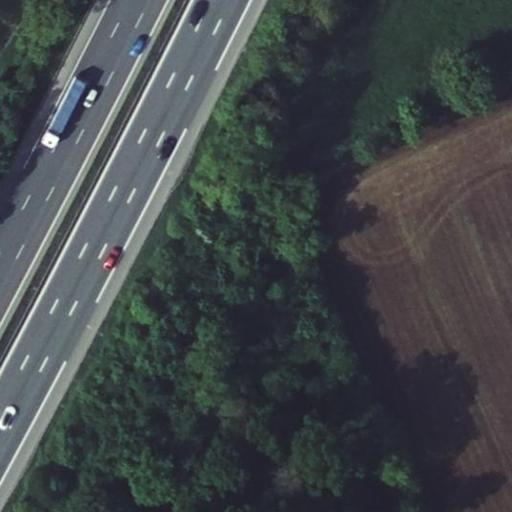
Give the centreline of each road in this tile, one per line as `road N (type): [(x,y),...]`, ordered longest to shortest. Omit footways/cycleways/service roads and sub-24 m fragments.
road 1 (motorway): [(0,426),(220,0)]
road 2 (motorway): [(139,0),(0,271)]
